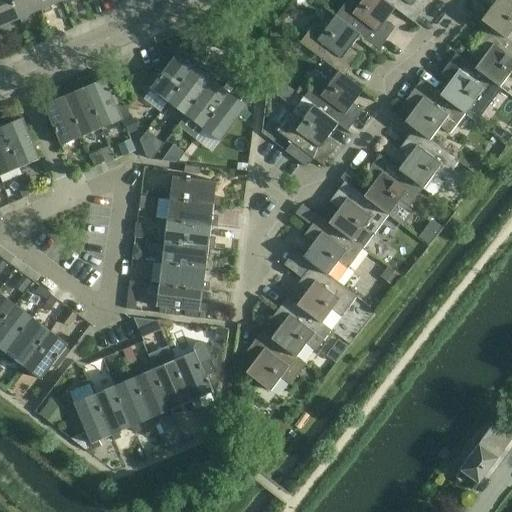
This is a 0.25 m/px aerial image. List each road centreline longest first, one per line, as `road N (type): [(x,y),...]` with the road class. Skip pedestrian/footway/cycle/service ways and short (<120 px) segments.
road 1 (residential): [(244,293),(280,216),(351,158),(379,112),(382,80),(411,58),(454,0)]
road 2 (unclassified): [(0,86),(194,0)]
